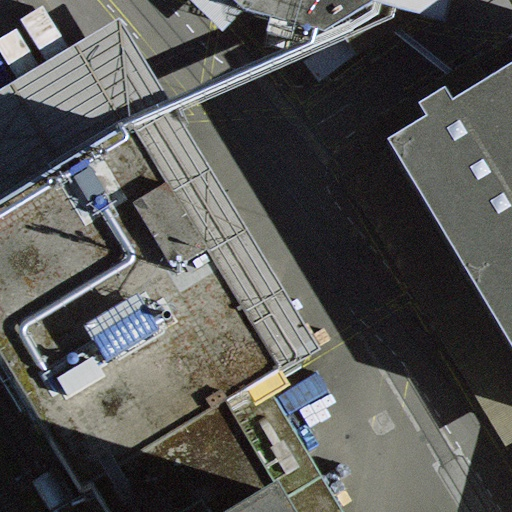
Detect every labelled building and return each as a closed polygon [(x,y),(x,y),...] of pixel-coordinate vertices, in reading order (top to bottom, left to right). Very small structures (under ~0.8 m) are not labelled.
[(239,16),(222,0),(189,0),(224,32),(239,16)] [(377,0),(222,0),(239,16),(268,23),(321,35),(377,2),(377,0)] [(452,0),(377,0),(377,2),(434,19),(451,7),(452,0)] [(168,103),(120,23),(0,93),(0,202),(128,126),(168,103)] [(426,127),(388,150),(511,356),(511,75),(453,111),(445,99),(419,115),(426,127)] [(282,373),(128,126),(0,202),(0,355),(106,511),(238,511),(278,488),(229,405),(282,373)] [(283,511),(279,504),(278,501),(260,511),(283,511)]
